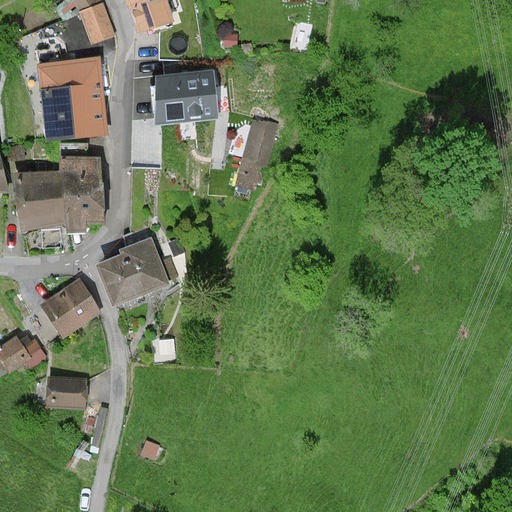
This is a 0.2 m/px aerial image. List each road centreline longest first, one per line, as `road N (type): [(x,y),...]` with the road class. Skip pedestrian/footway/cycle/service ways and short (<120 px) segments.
road 1 (residential): [(84,260),(117,221),(125,35),(114,0)]
road 2 (unclassified): [(84,260),(108,315),(119,375),(96,511)]
